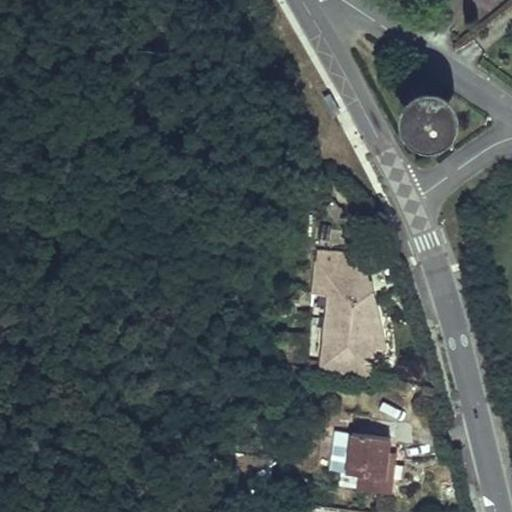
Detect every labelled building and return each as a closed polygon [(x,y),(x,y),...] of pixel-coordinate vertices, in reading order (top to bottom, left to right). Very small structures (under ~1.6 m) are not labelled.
[(448,108),(439,102),(428,102),(418,107),(413,117),(414,129),(421,137),(432,141),(443,138),(451,130),(453,119),(448,108)] [(335,272),(321,365),(367,372),(372,337),(376,309),(361,307),(366,277),(335,272)] [(376,309),(366,277),(361,307),(376,309)] [(386,339),(376,309),(372,337),(386,339)] [(345,430),(348,413),(318,408),(308,466),(350,473),(347,491),(387,496),(392,460),(383,458),(386,435),(345,430)]
